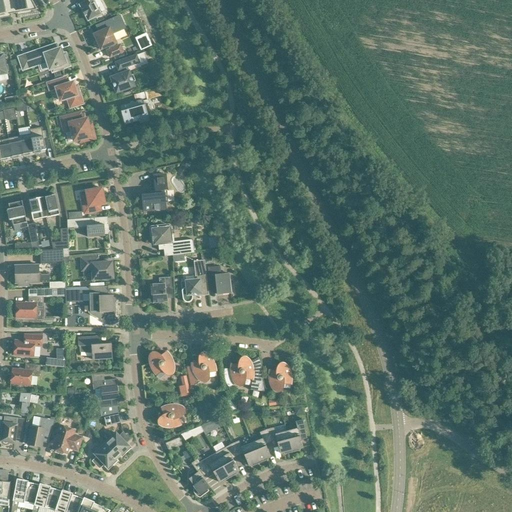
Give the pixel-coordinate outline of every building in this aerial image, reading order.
[(0,0),(0,16),(0,19),(6,18),(11,17),(11,14),(10,14),(7,0),(0,0)] [(7,0),(10,14),(11,14),(22,12),(22,15),(28,14),(33,13),(32,11),(37,10),(32,0),(7,0)] [(83,0),(85,2),(80,5),(83,10),(82,10),(85,16),(88,21),(101,14),(97,8),(102,5),(99,0),(83,0)] [(101,50),(109,47),(110,50),(107,51),(110,58),(123,52),(120,45),(116,47),(115,44),(116,43),(113,34),(126,29),(126,28),(120,16),(96,26),(99,32),(94,35),(101,50)] [(147,34),(136,38),(141,50),(146,48),(152,46),(147,34)] [(56,45),(19,57),(23,70),(38,65),(41,73),(52,69),(55,78),(61,76),(59,70),(70,66),(65,54),(63,55),(61,51),(58,52),(58,50),(56,45)] [(0,75),(7,74),(7,72),(9,71),(8,65),(6,65),(4,55),(2,55),(1,53),(0,53),(0,75)] [(112,82),(110,83),(112,90),(115,89),(115,91),(116,93),(120,92),(131,88),(135,87),(134,85),(133,82),(136,81),(133,75),(131,75),(129,71),(141,67),(141,66),(148,64),(144,53),(116,63),(119,70),(121,74),(115,76),(111,78),(111,80),(112,82)] [(65,78),(48,84),(50,91),(57,89),(60,101),(68,99),(71,108),(83,104),(78,88),(75,89),(73,83),(67,85),(65,78)] [(159,88),(145,92),(147,100),(162,96),(159,88)] [(143,100),(142,100),(120,106),(122,112),(121,112),(125,125),(139,121),(140,124),(150,121),(145,105),(144,105),(143,100)] [(79,140),(80,143),(95,139),(91,124),(89,125),(87,119),(82,120),(80,113),(61,118),(64,132),(71,130),(74,141),(79,140)] [(30,130),(31,134),(34,152),(34,154),(41,153),(41,151),(46,150),(44,139),(43,131),(42,127),(30,130)] [(19,136),(19,137),(20,137),(23,155),(23,156),(30,155),(30,153),(34,152),(31,134),(19,136)] [(8,139),(9,139),(12,157),(12,159),(19,158),(19,156),(23,155),(20,137),(19,137),(8,139)] [(8,139),(0,140),(0,154),(1,160),(0,160),(1,161),(8,160),(7,158),(12,157),(9,139),(8,139)] [(168,203),(166,175),(154,176),(156,194),(142,195),(144,211),(154,210),(154,212),(161,212),(160,210),(166,209),(165,203),(168,203)] [(102,190),(102,188),(99,189),(99,187),(94,188),(94,190),(86,191),(88,198),(82,199),(85,214),(101,211),(100,205),(105,204),(103,195),(105,194),(104,190),(102,190)] [(55,194),(42,197),(46,218),(60,215),(55,194)] [(46,218),(42,197),(29,200),(33,220),(46,218)] [(7,211),(7,212),(8,213),(8,214),(8,215),(8,217),(9,218),(9,219),(9,220),(12,219),(13,226),(21,224),(22,228),(28,227),(27,225),(22,201),(19,202),(18,200),(8,202),(10,210),(7,211)] [(68,228),(87,227),(88,237),(105,236),(105,235),(109,234),(110,243),(111,243),(107,217),(67,220),(68,228)] [(27,225),(28,227),(31,243),(38,242),(34,223),(27,225)] [(164,250),(165,257),(195,253),(193,240),(174,242),(174,235),(171,235),(170,227),(166,224),(152,226),(151,226),(151,227),(150,227),(149,228),(149,229),(150,237),(153,237),(154,245),(158,245),(159,250),(164,250)] [(63,249),(69,249),(68,229),(60,229),(61,242),(52,243),(53,250),(63,249)] [(33,251),(31,243),(15,244),(16,252),(33,251)] [(63,249),(53,250),(40,251),(41,264),(64,264),(64,257),(63,249)] [(113,278),(112,262),(99,263),(98,255),(81,256),(82,272),(92,271),(93,280),(113,278)] [(209,295),(205,263),(205,260),(194,261),(196,280),(183,281),(184,288),(182,291),(183,298),(183,299),(183,300),(184,301),(185,302),(186,302),(187,303),(188,303),(189,302),(190,302),(191,302),(191,301),(192,300),(192,299),(193,298),(193,297),(192,295),(196,294),(197,297),(209,295)] [(16,284),(19,284),(19,286),(18,286),(18,287),(29,286),(28,286),(28,284),(50,283),(50,275),(42,275),(39,272),(39,265),(15,266),(16,284)] [(216,288),(217,294),(231,293),(231,287),(232,286),(233,284),(233,282),(231,280),(230,280),(230,279),(229,274),(221,275),(220,266),(208,268),(210,288),(216,288)] [(167,290),(172,289),(171,277),(159,278),(159,284),(150,285),(151,295),(149,296),(152,303),(153,303),(153,304),(167,302),(167,294),(166,294),(166,292),(165,292),(167,290)] [(70,302),(89,302),(90,313),(103,320),(107,313),(114,312),(113,295),(109,296),(108,287),(89,287),(65,288),(66,305),(70,305),(70,302)] [(16,318),(36,318),(36,308),(44,308),(44,298),(52,298),(52,289),(29,290),(28,303),(16,303),(16,318)] [(75,319),(65,319),(65,327),(75,327),(75,319)] [(43,336),(28,335),(23,334),(23,341),(15,340),(14,356),(34,357),(35,346),(42,347),(43,336)] [(101,336),(96,337),(78,338),(78,347),(79,347),(80,353),(92,353),(92,360),(112,359),(112,355),(114,355),(114,349),(112,349),(111,344),(102,344),(101,336)] [(156,375),(162,370),(163,371),(165,373),(166,374),(168,375),(169,375),(170,375),(171,375),(172,375),(172,374),(173,373),(174,372),(174,369),(174,368),(174,367),(174,366),(174,364),(173,363),(173,361),(172,360),(172,359),(171,358),(170,356),(169,355),(169,354),(168,354),(169,355),(170,356),(170,358),(171,359),(164,362),(164,361),(163,359),(162,358),(161,357),(160,356),(159,355),(157,354),(156,353),(155,353),(154,353),(153,353),(152,353),(151,354),(150,355),(150,356),(150,357),(150,359),(150,360),(150,362),(150,363),(150,364),(151,366),(151,367),(152,368),(152,369),(153,370),(154,373),(155,374),(156,375)] [(193,366),(192,366),(192,367),(193,369),(193,370),(194,372),(192,373),(191,371),(191,370),(190,368),(190,367),(188,367),(186,367),(190,386),(194,385),(200,380),(201,381),(202,382),(203,382),(204,382),(205,382),(206,382),(207,381),(208,380),(208,379),(208,378),(209,377),(209,375),(209,373),(208,372),(216,371),(216,370),(216,369),(216,367),(215,366),(214,364),(214,363),(213,361),(212,360),(211,359),(211,358),(210,357),(209,355),(207,354),(206,354),(206,353),(205,353),(204,353),(203,353),(202,353),(202,354),(201,354),(200,355),(200,356),(199,358),(199,359),(199,361),(199,362),(200,364),(200,365),(200,367),(201,368),(194,371),(194,370),(193,369),(193,367),(193,366)] [(65,357),(57,357),(57,359),(47,358),(46,366),(65,368),(65,357)] [(231,370),(224,371),(224,374),(225,379),(227,384),(228,386),(229,388),(235,383),(236,384),(237,385),(238,386),(239,386),(241,386),(242,385),(243,385),(244,383),(244,382),(245,381),(245,380),(245,378),(253,379),(251,390),(263,392),(261,379),(262,374),(261,370),(261,366),(259,362),(258,358),(257,359),(258,359),(251,363),(250,361),(249,360),(248,359),(247,358),(246,357),(244,357),(243,358),(242,358),(241,359),(240,361),(240,362),(239,363),(239,364),(239,365),(239,366),(239,367),(239,368),(239,369),(231,370),(232,367),(231,367),(231,370)] [(41,365),(35,365),(25,364),(25,370),(12,369),(11,384),(31,386),(32,376),(39,376),(41,365)] [(270,374),(269,373),(269,374),(269,375),(269,377),(269,378),(269,379),(269,380),(269,381),(270,383),(270,384),(271,386),(271,387),(272,388),(273,389),(274,390),(275,391),(276,392),(277,392),(278,392),(279,392),(280,391),(281,391),(281,390),(282,389),(282,388),(283,387),(283,386),(283,385),(283,384),(283,383),(291,384),(291,383),(291,381),(291,380),(291,379),(291,377),(291,375),(290,373),(290,372),(290,371),(289,370),(289,369),(288,368),(287,367),(286,365),(285,364),(284,364),(283,364),(282,364),(281,364),(280,365),(279,365),(279,366),(278,367),(278,369),(277,370),(277,372),(277,373),(277,375),(277,377),(277,378),(270,379),(270,378),(270,376),(270,375),(270,374)] [(97,382),(92,382),(93,390),(95,390),(96,401),(99,400),(101,417),(119,413),(118,406),(120,406),(119,400),(116,379),(108,380),(97,382)] [(31,394),(21,393),(20,402),(30,403),(31,394)] [(259,407),(258,409),(260,409),(268,409),(266,396),(262,396),(260,401),(259,407)] [(166,414),(165,415),(163,416),(161,417),(160,418),(159,419),(159,420),(159,421),(158,421),(158,422),(159,423),(159,424),(160,425),(161,426),(164,427),(166,427),(169,428),(171,428),(173,427),(176,427),(178,426),(180,425),(181,425),(178,418),(179,418),(180,417),(181,416),(182,415),(183,415),(183,414),(184,413),(184,411),(184,410),(184,409),(183,408),(182,407),(180,406),(179,405),(178,405),(176,405),(175,405),(174,405),(172,405),(170,405),(167,406),(165,407),(164,407),(164,408),(165,407),(167,407),(168,406),(169,406),(171,413),(169,414),(167,414),(166,414)] [(206,412),(199,414),(203,423),(209,421),(206,412)] [(104,417),(106,426),(121,423),(119,414),(104,417)] [(24,419),(5,416),(1,441),(3,441),(3,443),(4,443),(5,443),(5,444),(6,444),(7,443),(8,443),(8,442),(14,443),(16,430),(23,431),(24,419)] [(44,433),(51,434),(55,421),(41,418),(39,428),(32,426),(28,445),(41,447),(44,433)] [(297,428),(286,431),(292,452),(294,452),(300,450),(300,448),(303,448),(301,440),(307,438),(303,420),(295,422),(297,428)] [(217,422),(183,432),(186,439),(219,429),(217,422)] [(57,452),(62,454),(64,453),(67,454),(69,447),(71,447),(71,449),(78,451),(82,438),(73,435),(74,430),(61,426),(53,449),(56,450),(57,452)] [(274,428),(267,430),(271,442),(277,441),(280,454),(283,453),(284,455),(290,453),(292,452),(286,431),(276,434),(274,428)] [(262,439),(252,443),(260,463),(262,463),(262,462),(268,460),(267,458),(270,457),(265,444),(271,442),(267,430),(260,432),(262,439)] [(116,433),(105,443),(118,457),(120,455),(122,457),(131,448),(116,433)] [(165,443),(168,451),(183,445),(179,437),(165,443)] [(239,441),(232,444),(238,456),(243,453),(248,466),(252,465),(252,466),(258,464),(259,464),(260,463),(252,443),(242,447),(239,441)] [(118,457),(105,443),(94,454),(109,469),(118,461),(116,459),(118,457)] [(232,444),(216,453),(230,478),(232,477),(231,477),(237,474),(236,472),(239,470),(233,459),(238,456),(232,444)] [(216,453),(200,462),(207,473),(212,470),(219,482),(222,480),(223,482),(228,479),(230,478),(216,453)] [(207,473),(200,462),(197,459),(191,464),(198,472),(188,479),(195,488),(194,488),(193,488),(193,489),(193,490),(193,491),(194,493),(194,494),(195,495),(196,495),(197,497),(198,497),(199,498),(200,498),(203,495),(209,491),(208,490),(210,488),(202,477),(207,473)] [(25,502),(35,505),(40,485),(28,483),(28,481),(17,479),(13,501),(12,506),(11,511),(16,511),(18,507),(19,502),(24,503),(25,502)] [(0,503),(9,505),(8,508),(9,508),(11,482),(10,482),(10,483),(3,482),(0,481),(0,503)] [(46,507),(55,510),(56,510),(62,491),(51,488),(51,487),(40,484),(40,485),(35,505),(33,510),(39,511),(38,511),(40,507),(45,509),(46,507)] [(55,510),(54,511),(78,511),(84,499),(72,495),(73,494),(62,490),(62,491),(56,510),(55,510)] [(78,511),(109,511),(110,511),(94,503),(94,502),(84,498),(84,499),(78,511)]
